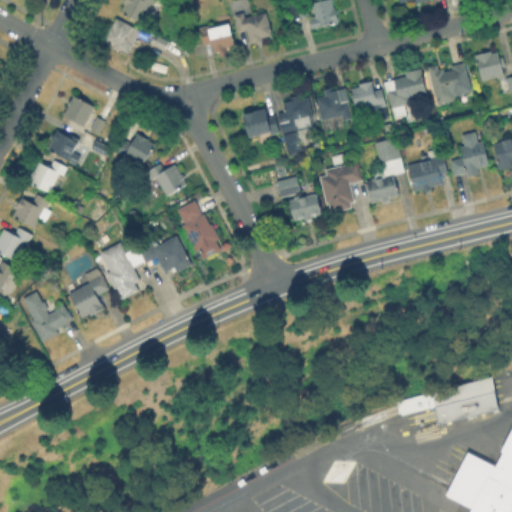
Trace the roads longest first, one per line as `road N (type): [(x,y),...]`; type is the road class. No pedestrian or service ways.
road 1 (secondary): [(511,220),(271,287),(0,419)]
road 2 (residential): [(511,12),(165,96),(132,88),(0,20)]
road 3 (residential): [(271,287),(183,94)]
road 4 (residential): [(0,143),(74,0)]
